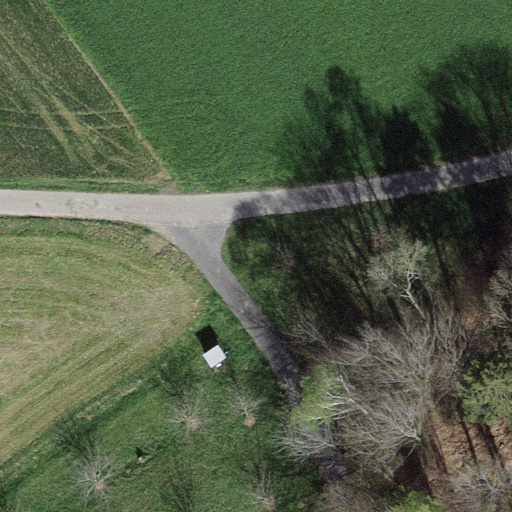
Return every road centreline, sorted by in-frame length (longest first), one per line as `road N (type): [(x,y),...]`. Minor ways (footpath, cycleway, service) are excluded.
road 1 (track): [(0,204),(224,208),(511,164)]
road 2 (track): [(169,207),(288,378),(349,511)]
